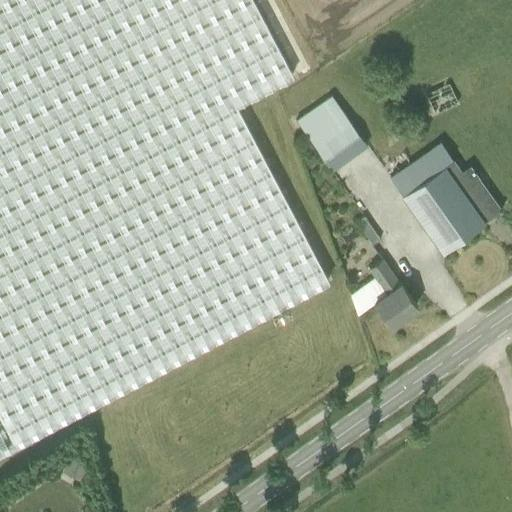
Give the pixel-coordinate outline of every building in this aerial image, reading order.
[(0,0),(0,451),(328,278),(236,104),(292,74),(253,0),(0,0)] [(449,84),(426,94),(434,112),(458,102),(449,84)] [(367,144),(340,107),(304,133),(331,170),(367,144)] [(470,164),(461,170),(445,147),(435,151),(388,174),(442,251),(501,209),(470,164)] [(379,237),(363,215),(355,220),(371,243),(379,237)] [(373,299),(390,323),(416,304),(399,280),(399,281),(381,257),(368,266),(385,290),(373,299)] [(63,471),(77,479),(79,479),(86,465),(69,455),(61,470),(63,471)]
